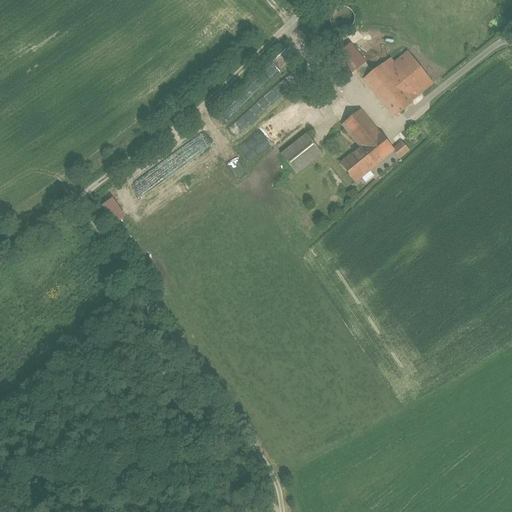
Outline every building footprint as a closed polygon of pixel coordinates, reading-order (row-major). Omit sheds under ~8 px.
[(343,26),(346,25),(350,22),(352,19),(352,15),(351,10),(349,7),(344,5),(339,5),(335,6),(332,10),(331,14),(331,18),(332,21),(336,25),(339,26),(343,26)] [(349,40),(339,49),(355,68),(363,78),(373,69),(349,40)] [(329,57),(344,76),(355,68),(339,49),(329,57)] [(373,69),(363,78),(394,116),(434,83),(407,50),(394,60),(390,56),(373,69)] [(265,107),(280,96),(275,90),(260,101),(265,107)] [(245,127),(265,108),(259,102),(240,121),(245,127)] [(359,144),(338,163),(355,182),(393,147),(357,108),(340,124),(359,144)] [(322,137),(329,131),(320,120),(313,126),(322,137)] [(264,141),(273,136),(270,128),(253,136),(260,150),(267,147),(264,141)] [(278,153),(296,174),(324,152),(306,130),(278,153)] [(403,142),(394,151),(402,159),(411,150),(403,142)] [(198,168),(173,188),(180,197),(205,177),(198,168)] [(104,205),(117,224),(129,217),(117,197),(104,205)]
